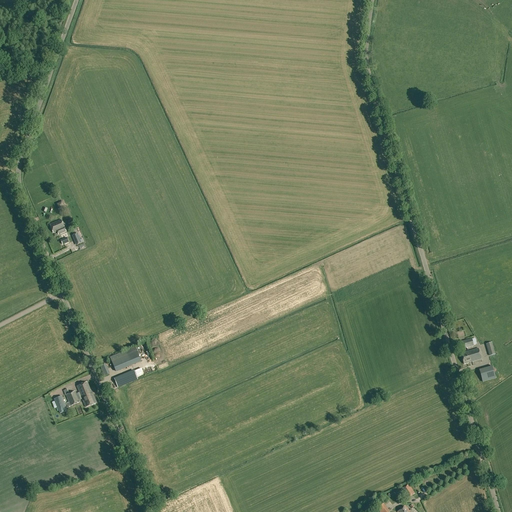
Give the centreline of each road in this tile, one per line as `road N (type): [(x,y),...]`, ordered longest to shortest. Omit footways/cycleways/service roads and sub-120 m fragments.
road 1 (unclassified): [(153,511),(18,180),(77,0)]
road 2 (unclassified): [(499,511),(371,74),(375,0)]
